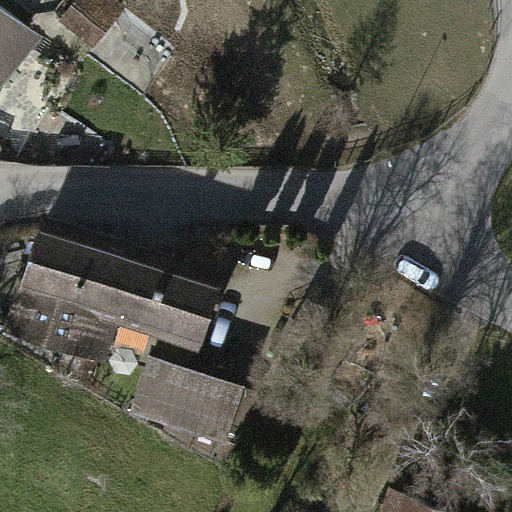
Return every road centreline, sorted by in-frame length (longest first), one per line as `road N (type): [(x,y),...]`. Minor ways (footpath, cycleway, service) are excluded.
road 1 (unclassified): [(0,198),(60,191),(451,196)]
road 2 (unclassified): [(451,196),(462,258),(511,302)]
